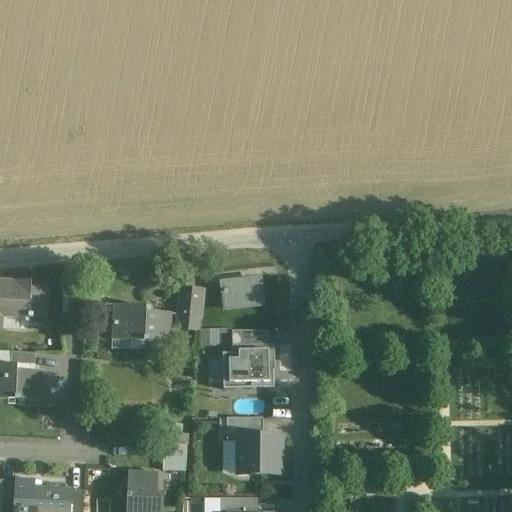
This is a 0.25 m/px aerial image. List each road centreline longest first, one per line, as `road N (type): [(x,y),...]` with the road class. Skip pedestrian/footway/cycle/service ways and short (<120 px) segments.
road 1 (residential): [(0,259),(296,231)]
road 2 (residential): [(300,511),(296,231)]
road 3 (unclassified): [(296,231),(511,220)]
